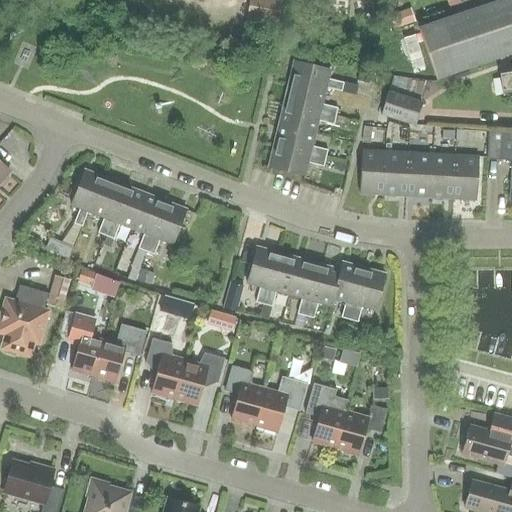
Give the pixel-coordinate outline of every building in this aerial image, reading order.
[(276,25),(281,0),(251,0),(246,30),(265,33),(266,23),(276,25)] [(436,79),(511,52),(511,0),(505,0),(419,30),(436,79)] [(412,22),(408,9),(388,16),(393,29),(412,22)] [(425,67),(415,35),(403,39),(413,70),(425,67)] [(505,96),(511,94),(511,58),(511,59),(511,66),(501,68),(505,96)] [(294,62),(289,83),(325,92),(326,88),(342,92),(344,83),(328,79),(330,71),(294,62)] [(360,73),(358,81),(369,84),(371,75),(360,73)] [(325,92),(289,83),(284,104),(336,117),(336,116),(338,109),(322,105),(325,92)] [(344,83),(342,92),(356,96),(358,87),(344,83)] [(416,127),(423,103),(389,92),(381,116),(416,127)] [(318,121),(334,125),(336,117),(284,104),(279,125),(315,134),(318,121)] [(336,117),(334,125),(344,128),(346,119),(336,116),(336,117)] [(274,146),(326,159),(328,151),(312,147),(315,134),(279,125),(274,146)] [(364,128),(363,143),(370,144),(372,128),(364,128)] [(454,140),(455,131),(443,130),(442,139),(454,140)] [(457,131),(456,142),(465,143),(466,131),(457,131)] [(511,133),(489,132),(487,160),(511,161),(511,174),(510,201),(511,200),(511,133)] [(324,167),(326,159),(274,146),(269,168),(305,177),(308,163),(324,167)] [(360,194),(383,196),(386,152),(362,151),(360,194)] [(409,153),(386,152),(383,196),(406,197),(409,153)] [(429,198),(432,155),(409,153),(406,197),(429,198)] [(452,200),(455,156),(432,155),(429,198),(452,200)] [(455,156),(452,200),(476,201),(478,157),(455,156)] [(0,182),(10,171),(0,162),(0,182)] [(88,212),(92,214),(105,179),(85,171),(71,205),(80,209),(74,224),(82,227),(88,212)] [(105,179),(92,214),(104,218),(98,234),(106,237),(125,187),(105,179)] [(132,229),(145,195),(125,187),(106,237),(107,237),(114,240),(120,224),(132,229)] [(138,249),(146,252),(166,202),(145,195),(132,229),(144,234),(138,249)] [(186,210),(166,202),(146,252),(154,255),(160,240),(173,245),(186,210)] [(107,237),(103,246),(111,248),(114,240),(107,237)] [(52,239),(48,250),(69,259),(73,247),(62,243),(52,239)] [(264,305),(278,254),(257,248),(247,284),(260,287),(256,303),(264,305)] [(278,254),(264,305),(272,308),(277,292),(289,295),(299,259),(278,254)] [(299,259),(289,295),(302,299),(297,314),(306,317),(320,265),(299,259)] [(350,320),(364,269),(342,263),(340,271),(341,271),(333,299),(346,302),(341,317),(350,320)] [(331,307),(333,299),(341,271),(340,271),(320,265),(306,317),(314,319),(318,303),(331,307)] [(128,279),(135,282),(139,270),(132,267),(128,279)] [(92,284),(95,273),(82,269),(79,280),(92,284)] [(364,269),(350,320),(358,322),(362,307),(375,311),(385,275),(364,269)] [(140,270),(136,281),(148,286),(153,275),(140,270)] [(62,310),(70,281),(55,276),(46,305),(62,310)] [(99,278),(94,292),(118,299),(123,285),(99,278)] [(231,282),(224,309),(235,312),(242,285),(231,282)] [(43,311),(48,295),(20,287),(15,303),(6,300),(0,321),(0,333),(6,335),(2,349),(30,357),(34,343),(38,344),(48,312),(43,311)] [(165,296),(160,310),(169,313),(174,299),(165,296)] [(231,331),(235,318),(211,311),(207,324),(231,331)] [(66,312),(60,335),(68,337),(73,321),(75,314),(66,312)] [(93,377),(104,341),(91,337),(96,320),(75,314),(73,321),(68,337),(80,340),(71,371),(93,377)] [(146,332),(121,325),(115,344),(104,341),(93,377),(115,383),(124,353),(139,357),(146,332)] [(174,400),(185,361),(172,358),(172,345),(152,339),(145,364),(158,368),(151,393),(174,400)] [(321,358),(333,361),(335,351),(324,348),(321,358)] [(185,361),(174,400),(197,406),(205,381),(218,384),(224,359),(205,354),(198,365),(185,361)] [(254,426),(264,390),(249,386),(252,376),(250,371),(232,366),(225,391),(238,395),(231,420),(254,426)] [(264,390),(254,426),(277,432),(284,407),(300,412),(307,385),(282,378),(278,394),(264,390)] [(335,449),(345,412),(349,401),(335,397),(337,390),(314,384),(305,414),(319,418),(312,442),(335,449)] [(388,388),(375,388),(376,400),(389,399),(388,388)] [(345,412),(335,449),(358,455),(365,429),(381,434),(387,411),(372,406),(368,419),(345,412)] [(490,432),(470,427),(463,454),(498,464),(503,465),(504,462),(511,464),(511,419),(495,415),(490,432)] [(38,469),(13,462),(4,493),(44,504),(41,511),(58,511),(64,491),(49,486),(53,470),(39,466),(38,469)] [(498,464),(495,473),(511,477),(511,464),(504,462),(503,465),(498,464)] [(124,511),(130,494),(107,487),(108,484),(92,480),(87,496),(90,497),(85,511),(124,511)] [(511,511),(511,482),(510,491),(472,481),(465,509),(476,511),(511,511)] [(196,511),(198,507),(169,499),(165,511),(196,511)]
